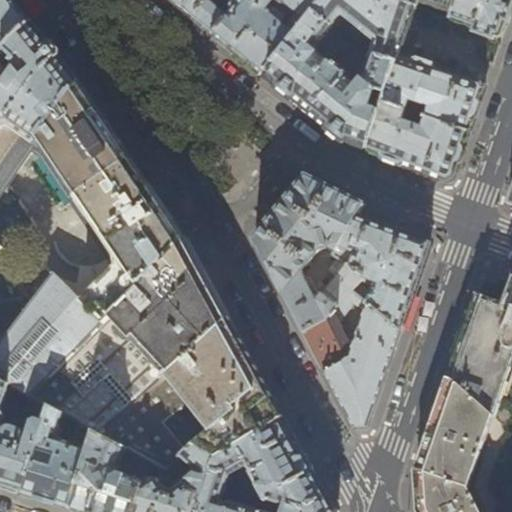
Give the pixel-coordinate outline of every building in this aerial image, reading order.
[(0,64),(0,59),(7,51),(6,50),(33,22),(14,0),(0,0),(0,81),(8,71),(0,64)] [(171,0),(203,26),(213,34),(264,75),(315,13),(325,0),(243,0),(229,17),(211,1),(211,0),(171,0)] [(325,0),(315,13),(333,28),(343,17),(375,45),(373,54),(397,63),(398,63),(400,55),(417,8),(394,0),(393,0),(325,0)] [(393,0),(394,0),(417,8),(419,0),(423,0),(455,11),(459,0),(393,0)] [(511,0),(459,0),(455,11),(452,20),(451,22),(501,38),(511,9),(511,6),(511,0)] [(376,92),(386,95),(397,63),(373,54),(372,54),(365,78),(359,86),(316,51),(333,28),(315,13),(264,75),(282,89),(335,133),(346,141),(368,150),(381,111),(371,107),(376,92)] [(72,204),(130,156),(106,120),(87,91),(82,83),(54,49),(33,22),(6,50),(7,51),(16,60),(8,71),(0,81),(0,247),(1,246),(0,245),(0,196),(31,151),(41,159),(42,159),(72,204)] [(429,118),(469,133),(477,109),(485,85),(400,55),(398,63),(397,63),(386,95),(384,102),(407,111),(411,100),(433,107),(429,118)] [(453,179),(469,133),(429,118),(425,129),(404,122),(407,111),(384,102),(381,111),(368,150),(412,167),(445,179),(449,181),(453,179)] [(167,212),(130,156),(72,204),(109,260),(106,263),(101,267),(97,269),(93,271),(88,272),(79,272),(76,290),(73,289),(69,288),(67,286),(66,284),(64,286),(104,324),(186,239),(177,226),(167,212)] [(366,275),(347,265),(338,259),(330,271),(336,277),(316,300),(302,272),(321,249),(329,248),(336,251),(356,217),(364,204),(334,189),(307,176),(306,177),(272,218),(256,237),(255,238),(284,294),(286,299),(303,332),(326,320),(353,290),(366,275)] [(421,241),(356,217),(336,251),(334,256),(338,259),(347,265),(366,275),(353,290),(401,330),(402,327),(411,301),(413,296),(424,265),(430,244),(428,244),(421,241)] [(192,251),(186,239),(104,324),(31,395),(39,400),(51,406),(64,413),(80,422),(96,430),(105,435),(229,319),(216,295),(202,270),(199,264),(192,251)] [(31,395),(104,324),(64,286),(53,275),(51,276),(0,342),(0,378),(10,384),(31,395)] [(455,358),(449,375),(495,415),(511,366),(511,279),(503,301),(477,293),(477,294),(476,296),(455,358)] [(325,372),(354,428),(368,427),(386,375),(389,366),(401,330),(353,290),(326,320),(303,332),(319,364),(325,372)] [(411,301),(402,327),(407,329),(418,297),(413,296),(411,301)] [(229,319),(105,435),(129,448),(166,468),(181,457),(188,451),(165,423),(189,404),(211,431),(195,446),(219,458),(219,457),(284,419),(275,402),(266,386),(236,332),(229,319)] [(484,511),(472,486),(495,415),(449,375),(441,401),(423,451),(417,471),(418,493),(419,511),(484,511)] [(2,409),(10,384),(0,378),(0,486),(23,493),(51,406),(39,400),(29,435),(25,433),(25,431),(24,428),(12,424),(9,425),(9,427),(3,424),(5,416),(5,415),(5,413),(4,412),(3,410),(2,409)] [(64,413),(51,406),(23,493),(32,496),(71,509),(96,430),(80,422),(73,443),(59,439),(62,429),(58,428),(64,413)] [(334,511),(310,467),(284,419),(219,457),(219,458),(201,511),(334,511)] [(129,448),(105,435),(96,430),(71,509),(81,511),(135,511),(146,480),(133,476),(134,474),(128,471),(128,474),(123,472),(120,464),(129,448)] [(201,511),(219,458),(195,446),(188,451),(181,457),(198,471),(176,490),(166,486),(165,484),(165,482),(163,480),(162,478),(159,477),(157,476),(155,476),(152,476),(150,476),(148,477),(147,478),(146,480),(135,511),(201,511)]
